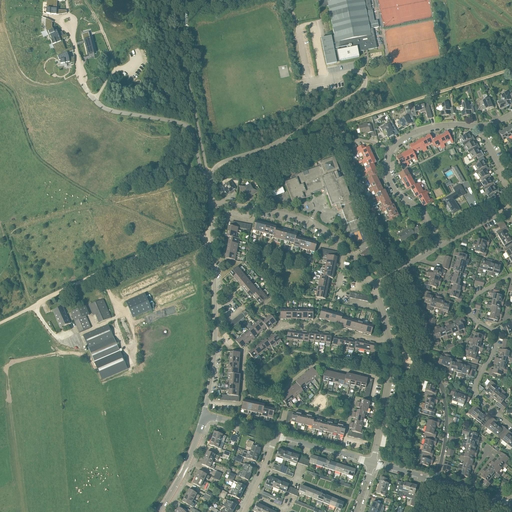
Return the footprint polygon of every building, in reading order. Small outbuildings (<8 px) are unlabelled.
[(46,12),(46,14),(47,14),(49,14),(50,15),(51,15),(52,15),(53,15),(54,15),(55,15),(56,15),(58,15),(60,15),(62,14),(64,14),(66,14),(67,13),(66,11),(57,10),(57,1),(48,0),(48,1),(48,9),(47,9),(46,12)] [(326,0),(240,0),(236,1),(238,11),(280,3),(286,26),(330,17),(326,0)] [(371,35),(370,29),(366,11),(363,0),(327,0),(334,36),(321,38),(326,65),(337,63),(336,62),(359,57),(358,52),(364,51),(363,49),(367,49),(367,50),(377,48),(374,34),(371,35)] [(379,27),(378,27),(377,21),(374,21),(372,10),(366,11),(370,29),(379,27)] [(47,24),(47,28),(50,36),(52,40),(61,37),(59,33),(58,34),(57,31),(54,32),(52,27),(52,22),(51,21),(50,20),(50,24),(47,24)] [(438,57),(437,53),(405,58),(401,31),(385,34),(390,64),(438,57)] [(89,32),(82,34),(88,56),(94,54),(89,32)] [(52,40),(51,41),(52,43),(53,45),(54,45),(54,46),(56,46),(57,49),(56,50),(57,54),(66,50),(64,46),(63,47),(61,42),(62,41),(62,40),(65,39),(64,35),(61,37),(52,40)] [(66,50),(57,54),(58,55),(59,56),(58,57),(58,59),(59,61),(60,61),(61,65),(63,64),(65,64),(65,63),(70,63),(71,62),(71,63),(74,63),(74,62),(74,61),(74,59),(74,57),(69,58),(67,53),(73,51),(72,47),(66,50)] [(502,100),(497,102),(500,109),(511,105),(510,104),(511,102),(511,90),(510,91),(511,94),(508,95),(507,93),(501,95),(502,100)] [(491,100),(490,101),(488,98),(479,102),(481,106),(482,105),(484,111),(488,109),(489,110),(494,108),(492,104),(491,100)] [(452,114),(455,114),(454,107),(449,108),(448,102),(441,104),(442,111),(441,111),(442,116),(449,115),(448,111),(451,110),(452,114)] [(463,111),(461,111),(463,117),(469,115),(468,110),(472,110),(473,114),(476,113),(474,107),(473,107),(473,105),(469,106),(468,103),(461,104),(463,111)] [(431,113),(429,108),(428,104),(423,105),(424,105),(414,108),(414,110),(411,111),(412,113),(411,113),(412,114),(412,116),(416,115),(415,112),(420,111),(421,113),(425,112),(428,119),(432,118),(431,113)] [(409,117),(412,116),(411,112),(406,114),(407,116),(399,120),(403,128),(412,123),(409,117)] [(363,125),(358,126),(360,134),(365,132),(365,134),(370,133),(375,132),(373,120),(370,121),(371,124),(370,124),(367,124),(367,123),(363,124),(363,125)] [(382,127),(380,128),(382,132),(385,136),(386,135),(388,138),(393,135),(392,132),(396,130),(392,123),(389,124),(386,126),(386,125),(384,126),(383,126),(382,127)] [(511,136),(511,131),(508,126),(509,127),(506,129),(506,128),(504,128),(503,129),(504,130),(511,142),(509,138),(511,136)] [(499,131),(498,132),(499,133),(503,141),(506,139),(509,144),(511,142),(504,130),(501,132),(500,131),(499,131)] [(453,142),(452,141),(448,133),(447,133),(446,133),(446,132),(442,135),(447,142),(449,141),(451,144),(453,142)] [(469,143),(473,141),(475,140),(472,135),(470,136),(469,133),(460,138),(463,143),(462,144),(463,146),(469,143)] [(437,148),(432,140),(430,136),(429,136),(428,135),(429,135),(428,135),(424,137),(429,146),(432,144),(433,147),(435,146),(436,148),(437,148)] [(442,135),(437,137),(443,148),(445,147),(443,144),(447,142),(442,135)] [(424,137),(419,140),(425,151),(427,150),(426,147),(429,146),(424,137)] [(437,137),(432,140),(437,148),(440,146),(441,149),(442,151),(444,150),(443,148),(437,137)] [(419,140),(414,143),(419,151),(422,150),(423,152),(425,151),(419,140)] [(474,151),(479,148),(476,143),(475,144),(473,141),(469,143),(463,146),(464,146),(467,151),(469,153),(474,151)] [(416,153),(419,151),(414,143),(410,145),(411,146),(410,147),(411,149),(417,160),(416,156),(417,155),(416,153)] [(363,156),(371,152),(369,148),(368,148),(368,147),(365,149),(363,145),(356,149),(359,154),(361,153),(363,156)] [(478,159),(484,155),(481,151),(479,151),(478,149),(479,148),(474,151),(469,153),(472,159),(477,156),(478,159)] [(415,161),(417,160),(411,149),(407,152),(411,160),(414,159),(415,161)] [(363,163),(373,158),(372,157),(373,156),(373,157),(373,156),(371,152),(363,156),(364,159),(362,161),(363,163)] [(407,152),(401,155),(408,167),(410,167),(409,166),(409,165),(409,164),(408,162),(411,160),(407,152)] [(401,155),(396,157),(401,166),(404,164),(406,168),(408,167),(401,155)] [(337,172),(340,171),(334,157),(320,162),(321,166),(295,175),(296,179),(285,183),(293,203),(312,196),(310,193),(313,192),(313,193),(327,188),(329,195),(328,195),(332,206),(336,205),(338,211),(342,210),(347,223),(357,220),(350,203),(352,203),(343,178),(339,179),(337,172)] [(480,169),(486,166),(484,163),(486,162),(483,157),(478,160),(479,163),(475,166),(477,171),(481,169),(480,169)] [(368,166),(373,164),(376,163),(374,158),(373,159),(373,158),(363,163),(364,164),(366,163),(368,166)] [(365,174),(375,169),(374,168),(375,168),(373,164),(368,166),(365,167),(366,171),(364,172),(365,174)] [(460,184),(465,182),(456,166),(451,169),(460,184)] [(477,171),(476,172),(480,179),(489,174),(487,171),(489,171),(491,169),(489,167),(488,168),(486,166),(480,169),(481,169),(477,171)] [(376,175),(378,174),(376,170),(375,171),(375,169),(365,174),(363,175),(364,177),(366,176),(368,175),(369,178),(370,178),(376,175)] [(412,174),(411,172),(408,173),(407,170),(399,175),(401,179),(401,178),(402,178),(402,179),(412,174)] [(365,180),(364,180),(365,182),(368,181),(370,184),(378,180),(376,176),(375,177),(375,176),(378,174),(376,175),(370,178),(369,178),(365,180)] [(412,174),(402,179),(403,180),(402,181),(402,180),(402,181),(404,185),(412,180),(410,177),(413,176),(412,174)] [(490,180),(492,179),(489,174),(480,179),(482,182),(480,183),(483,188),(488,185),(492,183),(490,180)] [(406,189),(407,188),(408,189),(411,187),(418,184),(416,182),(415,179),(412,180),(404,185),(406,189),(407,189),(406,189)] [(370,190),(380,186),(379,185),(380,184),(380,185),(378,180),(370,184),(371,187),(369,188),(370,190)] [(236,189),(233,185),(230,181),(225,185),(224,183),(224,184),(227,187),(223,190),(224,190),(228,195),(236,189)] [(413,193),(421,189),(419,185),(422,184),(421,182),(418,184),(411,187),(412,188),(411,189),(413,193)] [(488,185),(483,188),(485,191),(488,196),(493,193),(497,191),(495,188),(496,187),(494,182),(492,183),(488,185)] [(256,187),(252,189),(249,184),(244,187),(239,186),(238,186),(241,189),(246,198),(258,191),(256,187)] [(466,194),(463,189),(460,184),(452,188),(455,193),(444,199),(453,214),(460,210),(454,200),(462,196),(463,196),(466,194)] [(383,191),(381,186),(381,187),(380,187),(380,186),(370,190),(371,193),(373,191),(375,194),(377,194),(377,193),(383,191)] [(273,196),(284,192),(282,187),(271,191),(273,196)] [(419,196),(429,191),(427,192),(426,190),(423,192),(421,189),(413,193),(415,197),(416,196),(417,197),(419,196)] [(374,201),(386,195),(386,194),(387,194),(385,190),(383,191),(377,193),(377,194),(378,196),(375,198),(374,199),(374,201)] [(499,196),(503,194),(501,191),(500,192),(498,190),(493,193),(488,196),(492,204),(501,199),(499,196)] [(428,198),(429,197),(427,194),(430,193),(429,191),(419,196),(419,197),(418,198),(420,202),(428,198)] [(381,204),(390,200),(388,196),(387,196),(388,196),(387,197),(386,195),(374,201),(375,201),(376,200),(377,202),(380,201),(381,204)] [(432,199),(430,200),(429,197),(428,198),(420,202),(423,206),(423,205),(424,206),(434,201),(432,199)] [(382,210),(391,206),(390,205),(391,204),(391,205),(392,204),(390,200),(381,204),(383,207),(380,208),(381,211),(382,210)] [(388,213),(396,210),(394,206),(393,206),(392,205),(391,206),(382,210),(383,212),(386,211),(388,213)] [(389,223),(396,219),(395,217),(397,216),(397,214),(398,214),(396,210),(388,213),(388,214),(385,215),(387,221),(388,220),(389,223)] [(263,233),(266,224),(262,223),(262,224),(261,223),(261,222),(257,235),(260,236),(261,233),(263,233)] [(507,234),(509,232),(504,222),(503,222),(502,222),(497,224),(500,230),(496,232),(501,240),(508,236),(507,234)] [(276,229),(277,227),(273,226),(272,227),(271,226),(271,225),(268,238),(270,239),(271,236),(274,236),(276,229)] [(231,227),(228,226),(228,230),(229,230),(228,232),(227,231),(227,232),(241,234),(241,232),(237,231),(238,228),(235,227),(231,227)] [(398,235),(402,242),(415,235),(414,235),(418,233),(419,234),(422,232),(419,226),(415,228),(415,229),(412,231),(411,228),(398,235)] [(284,241),(287,229),(284,228),(283,230),(282,231),(281,231),(281,230),(277,245),(279,245),(280,243),(281,240),(284,241)] [(280,230),(276,229),(274,236),(273,238),(276,239),(275,242),(276,242),(275,244),(277,245),(281,230),(281,231),(280,231),(280,230)] [(292,233),(288,246),(290,246),(291,243),(294,244),(297,235),(297,234),(298,231),(294,230),(293,233),(293,234),(292,234),(292,233)] [(294,244),(293,249),(296,250),(295,251),(298,251),(301,240),(300,239),(301,236),(297,235),(294,244)] [(506,249),(511,245),(511,237),(510,239),(508,236),(501,240),(506,248),(506,249)] [(307,240),(303,239),(302,240),(301,240),(301,239),(301,240),(298,251),(300,252),(301,249),(304,250),(307,240)] [(490,241),(485,239),(485,241),(478,240),(477,243),(474,242),(473,245),(485,248),(485,245),(488,246),(490,241)] [(315,253),(317,243),(313,242),(313,243),(312,242),(312,241),(311,242),(308,254),(311,255),(311,252),(315,253)] [(365,260),(372,254),(368,248),(370,247),(367,244),(362,248),(363,250),(363,251),(363,252),(360,254),(365,260)] [(484,251),(485,248),(473,245),(472,248),(476,249),(475,252),(479,253),(479,255),(485,257),(487,252),(484,251)] [(466,259),(467,256),(456,252),(455,256),(458,257),(457,259),(469,263),(470,260),(466,259)] [(468,266),(469,263),(457,259),(456,262),(453,262),(452,265),(464,268),(465,265),(468,266)] [(486,271),(489,260),(486,259),(485,262),(482,261),(480,268),(479,268),(478,272),(482,273),(483,270),(486,271)] [(492,264),(492,261),(489,260),(486,271),(489,272),(488,276),(491,276),(495,265),(492,264)] [(498,274),(501,263),(498,262),(497,265),(495,265),(491,276),(494,277),(495,274),(498,274)] [(463,271),(464,268),(452,265),(451,268),(454,269),(453,272),(455,272),(467,275),(467,273),(463,271)] [(245,268),(243,269),(242,267),(239,269),(237,267),(230,273),(233,277),(245,268)] [(245,271),(246,270),(245,268),(233,277),(233,278),(234,277),(235,278),(234,278),(237,282),(245,275),(243,273),(245,271)] [(442,273),(445,274),(446,271),(434,268),(433,271),(428,270),(428,273),(439,276),(441,276),(442,273)] [(466,278),(467,275),(455,272),(454,275),(451,274),(450,277),(461,281),(462,277),(466,278)] [(439,279),(439,276),(428,273),(427,275),(430,276),(430,280),(441,283),(442,280),(439,279)] [(240,286),(241,285),(250,277),(249,276),(246,278),(245,275),(237,282),(239,285),(240,284),(241,285),(240,286)] [(252,279),(253,278),(252,276),(250,277),(241,285),(240,286),(241,285),(242,286),(241,287),(244,290),(251,284),(249,281),(252,279)] [(461,284),(461,281),(450,277),(449,280),(452,281),(451,284),(453,285),(465,288),(466,285),(461,284)] [(440,286),(441,283),(430,280),(429,283),(425,282),(423,288),(429,289),(430,287),(436,288),(437,285),(440,286)] [(248,293),(257,286),(256,284),(253,286),(251,284),(244,290),(246,293),(247,292),(248,293),(247,294),(248,293)] [(464,291),(465,288),(453,285),(452,288),(449,287),(449,290),(460,293),(461,290),(464,291)] [(249,294),(248,295),(251,298),(253,296),(260,290),(261,290),(257,286),(248,293),(249,294)] [(504,303),(504,300),(501,299),(502,296),(497,295),(498,293),(499,294),(500,290),(494,288),(493,292),(491,291),(490,296),(493,297),(492,300),(504,303)] [(256,300),(266,292),(265,290),(262,292),(260,290),(253,296),(256,299),(257,300),(256,300)] [(266,292),(256,300),(257,301),(257,300),(258,301),(257,301),(260,305),(267,299),(269,298),(266,295),(268,294),(270,292),(270,291),(269,290),(266,292)] [(459,296),(460,293),(449,290),(448,293),(451,294),(450,297),(455,299),(455,302),(461,303),(462,297),(459,296)] [(325,295),(325,294),(313,291),(313,294),(316,295),(316,297),(325,300),(326,295),(325,295)] [(430,296),(430,293),(425,291),(424,296),(426,296),(424,303),(428,304),(426,309),(429,310),(432,298),(433,296),(430,296)] [(145,294),(126,302),(133,318),(152,310),(145,294)] [(439,297),(436,296),(435,299),(432,298),(429,310),(432,311),(433,307),(436,308),(439,297)] [(441,301),(442,299),(442,298),(439,297),(436,308),(439,309),(438,314),(440,315),(444,303),(444,302),(441,301)] [(111,318),(107,309),(103,300),(89,306),(93,315),(95,314),(99,323),(111,318)] [(451,307),(453,303),(447,301),(447,304),(444,303),(440,315),(443,316),(444,312),(448,313),(449,306),(451,307)] [(500,309),(499,308),(487,305),(486,308),(492,309),(491,313),(502,316),(503,313),(500,312),(500,309)] [(91,328),(86,317),(89,315),(86,306),(70,313),(79,333),(91,328)] [(56,318),(66,314),(62,307),(53,311),(56,318)] [(329,322),(332,312),(327,311),(324,321),(326,322),(326,321),(329,322)] [(501,319),(502,316),(491,313),(490,316),(487,315),(486,320),(497,323),(497,321),(498,318),(501,319)] [(66,314),(56,318),(60,327),(69,323),(66,314)] [(340,327),(342,317),(343,315),(337,314),(334,324),(336,325),(337,324),(340,325),(339,327),(340,327)] [(277,323),(271,315),(270,315),(266,319),(273,327),(275,326),(274,325),(277,323)] [(466,324),(463,317),(454,321),(455,324),(460,335),(463,334),(461,330),(464,329),(463,325),(466,324)] [(272,328),(273,327),(266,319),(262,322),(260,320),(266,327),(268,330),(271,327),(272,328)] [(347,319),(344,329),(346,330),(347,329),(350,329),(352,320),(347,319)] [(264,330),(266,327),(260,320),(256,323),(263,332),(264,331),(264,330)] [(509,335),(511,333),(511,325),(510,321),(501,325),(504,331),(507,330),(509,335)] [(360,332),(363,323),(358,322),(355,332),(357,333),(357,331),(360,332)] [(460,335),(455,324),(452,325),(451,322),(448,323),(453,334),(456,333),(457,336),(460,335)] [(262,333),(263,332),(256,323),(252,327),(258,334),(261,332),(262,333)] [(450,335),(453,334),(448,323),(445,325),(446,327),(443,329),(448,340),(451,339),(450,335)] [(371,335),(374,326),(368,324),(365,335),(367,336),(367,334),(371,335)] [(108,325),(83,335),(95,363),(120,352),(108,325)] [(448,340),(443,329),(443,328),(440,329),(439,326),(436,327),(440,338),(444,337),(445,341),(448,340)] [(255,337),(258,334),(252,327),(247,330),(255,339),(256,337),(255,337)] [(438,339),(440,338),(436,327),(433,328),(434,331),(431,333),(433,338),(431,339),(433,345),(439,342),(438,339)] [(253,340),(255,339),(247,330),(243,334),(250,341),(252,339),(253,340)] [(482,339),(485,340),(486,335),(480,333),(479,335),(474,334),(474,337),(471,336),(470,339),(481,342),(482,339)] [(247,344),(250,341),(243,334),(239,337),(246,346),(248,344),(247,344)] [(281,340),(275,334),(273,336),(272,335),(270,336),(276,344),(281,340)] [(272,347),(276,344),(270,336),(268,338),(269,338),(267,340),(272,347)] [(245,347),(246,346),(239,337),(235,341),(241,348),(244,346),(245,347)] [(272,347),(267,340),(266,339),(263,341),(263,340),(261,341),(267,349),(271,346),(272,347)] [(361,340),(359,340),(359,339),(359,341),(356,340),(355,341),(353,350),(354,350),(354,348),(359,349),(361,340)] [(480,345),(481,342),(470,339),(469,342),(472,343),(471,346),(483,349),(484,346),(480,345)] [(262,353),(267,349),(261,341),(259,343),(259,344),(257,346),(262,353)] [(483,349),(471,346),(470,345),(469,348),(466,348),(465,351),(476,354),(477,351),(482,352),(483,349)] [(258,356),(262,353),(257,346),(255,348),(254,347),(252,348),(258,356)] [(254,359),(258,356),(252,348),(250,349),(251,350),(248,352),(254,359)] [(511,352),(510,352),(499,349),(498,352),(501,353),(500,356),(499,355),(499,356),(511,359),(511,352)] [(475,357),(476,354),(465,351),(464,354),(467,355),(466,358),(472,359),(471,362),(477,364),(479,358),(475,357)] [(120,352),(95,363),(102,380),(127,369),(120,352)] [(447,355),(445,354),(444,354),(443,357),(440,356),(439,362),(436,361),(434,367),(440,369),(441,365),(444,366),(447,355)] [(449,359),(450,356),(447,355),(444,366),(447,367),(446,373),(448,374),(452,362),(452,360),(449,359)] [(511,362),(511,360),(511,359),(499,356),(498,359),(495,358),(494,361),(506,364),(507,360),(511,362)] [(458,361),(456,360),(455,360),(455,363),(452,362),(448,374),(452,375),(453,372),(455,372),(458,361)] [(461,365),(462,362),(458,361),(455,372),(458,373),(457,377),(460,377),(464,366),(461,365)] [(505,367),(506,364),(494,361),(493,364),(496,365),(496,368),(494,367),(507,371),(508,368),(505,367)] [(464,366),(460,377),(463,378),(464,375),(474,377),(475,372),(477,366),(468,363),(467,366),(464,366)] [(507,374),(507,371),(494,367),(493,370),(490,369),(489,376),(495,378),(496,374),(500,376),(502,372),(507,374)] [(319,376),(318,376),(313,368),(310,371),(309,370),(308,371),(315,380),(319,376)] [(310,383),(315,380),(308,371),(306,372),(307,373),(304,375),(310,383)] [(306,386),(310,383),(304,375),(301,377),(299,378),(306,386)] [(302,390),(306,386),(299,378),(298,379),(298,380),(296,382),(297,384),(302,390)] [(435,397),(437,391),(434,390),(435,387),(431,386),(432,383),(424,381),(422,388),(426,389),(424,394),(428,395),(435,397)] [(489,399),(496,390),(493,388),(496,385),(491,381),(487,386),(489,388),(485,393),(488,395),(486,397),(489,399)] [(302,390),(297,384),(294,386),(293,385),(292,386),(299,395),(303,391),(302,390)] [(295,398),(299,395),(292,386),(290,387),(291,388),(288,391),(295,398)] [(461,392),(459,391),(452,389),(450,395),(453,396),(451,401),(458,403),(461,392)] [(495,401),(503,391),(501,389),(499,392),(496,390),(489,399),(491,401),(493,399),(495,401)] [(290,402),(295,398),(288,391),(286,393),(285,392),(283,393),(290,402)] [(501,409),(505,404),(503,402),(506,398),(503,396),(505,393),(503,391),(495,401),(498,403),(496,405),(501,409)] [(471,396),(462,392),(461,392),(458,403),(463,405),(465,401),(469,402),(471,396)] [(286,405),(290,402),(283,393),(282,394),(283,395),(280,397),(286,405)] [(437,404),(439,398),(435,397),(428,395),(425,404),(433,406),(434,403),(437,404)] [(252,412),(254,402),(250,401),(250,402),(249,402),(246,414),(248,414),(249,411),(252,412)] [(262,414),(264,407),(265,405),(261,404),(260,405),(259,404),(256,416),(259,417),(259,414),(262,414)] [(432,409),(433,406),(425,404),(422,413),(433,416),(435,410),(432,409)] [(475,420),(481,413),(478,411),(480,409),(475,404),(468,414),(475,420)] [(356,405),(356,406),(356,407),(358,408),(359,408),(359,407),(360,408),(359,411),(367,413),(369,413),(370,410),(368,409),(368,408),(356,405)] [(273,419),(273,418),(275,409),(271,408),(271,409),(269,409),(270,408),(267,421),(269,421),(270,418),(273,419)] [(299,411),(298,411),(297,411),(296,413),(297,414),(296,415),(293,414),(293,416),(292,419),(291,422),(291,424),(294,425),(295,423),(296,423),(299,411)] [(490,416),(488,415),(485,412),(483,415),(481,413),(475,420),(483,426),(490,416)] [(310,414),(309,413),(309,414),(307,413),(307,415),(307,416),(307,417),(304,416),(301,427),(305,427),(305,425),(307,426),(310,414)] [(364,419),(364,418),(352,415),(352,416),(351,418),(354,418),(355,418),(355,421),(367,424),(368,420),(364,419)] [(320,418),(319,418),(317,417),(317,420),(317,421),(314,421),(312,429),(311,431),(315,432),(315,430),(317,430),(320,418)] [(438,427),(440,421),(429,417),(427,427),(434,429),(435,426),(438,427)] [(497,422),(492,418),(485,427),(492,433),(497,426),(495,424),(497,422)] [(330,420),(328,420),(327,422),(328,423),(328,424),(324,423),(322,433),(325,434),(326,432),(328,432),(330,420)] [(341,423),(340,423),(338,422),(338,425),(338,426),(335,425),(332,436),(336,437),(335,439),(337,439),(341,423)] [(342,423),(341,423),(337,439),(339,440),(340,437),(343,438),(346,428),(342,427),(342,426),(343,426),(343,423),(342,423)] [(361,430),(362,428),(350,425),(349,426),(349,428),(351,429),(352,428),(353,428),(352,431),(352,432),(355,432),(358,433),(361,434),(365,434),(365,431),(361,430)] [(500,439),(507,430),(502,426),(500,428),(497,426),(492,433),(500,439)] [(434,432),(434,429),(427,427),(424,436),(426,436),(437,440),(437,439),(435,439),(437,433),(434,432)] [(471,432),(467,430),(463,429),(462,434),(468,435),(467,439),(479,442),(480,439),(477,438),(477,435),(471,433),(471,432)] [(507,445),(511,438),(511,437),(510,436),(511,434),(507,430),(500,439),(507,445)] [(222,435),(214,432),(212,439),(220,442),(221,438),(225,440),(226,436),(222,435)] [(435,446),(437,440),(426,436),(424,445),(432,448),(432,445),(435,446)] [(219,445),(220,442),(212,439),(209,445),(221,449),(222,446),(219,445)] [(478,445),(479,442),(467,439),(467,442),(463,441),(462,443),(474,447),(475,444),(478,445)] [(248,441),(247,444),(250,445),(249,448),(252,449),(250,452),(258,455),(261,449),(253,446),(254,443),(248,441)] [(475,447),(474,447),(462,443),(461,447),(466,448),(465,451),(477,454),(478,451),(475,450),(475,447)] [(431,451),(432,448),(424,445),(421,455),(423,455),(432,458),(434,452),(431,451)] [(283,460),(286,451),(286,450),(283,449),(282,450),(279,449),(276,458),(283,460)] [(242,460),(243,458),(256,462),(258,455),(250,452),(248,451),(247,454),(243,452),(241,456),(238,455),(236,458),(242,460)] [(290,462),(292,454),(289,453),(286,451),(283,460),(290,462)] [(476,457),(477,454),(465,451),(464,454),(461,454),(460,456),(473,460),(472,459),(473,456),(476,457)] [(204,458),(212,462),(214,458),(217,460),(219,456),(207,452),(204,458)] [(507,462),(509,459),(500,452),(497,454),(500,456),(498,459),(508,466),(510,464),(507,462)] [(299,457),(299,456),(295,455),(296,455),(292,454),(290,462),(296,464),(297,463),(299,457)] [(416,466),(416,467),(423,468),(423,465),(428,467),(429,464),(432,465),(434,458),(432,458),(423,455),(420,464),(417,464),(416,466)] [(310,461),(310,463),(316,465),(318,458),(312,456),(310,461)] [(472,463),(473,460),(460,456),(459,459),(464,460),(463,463),(474,467),(475,464),(472,463)] [(211,465),(212,462),(204,458),(202,465),(213,470),(215,466),(211,465)] [(322,467),(324,460),(318,458),(316,465),(322,467)] [(506,469),(508,466),(498,459),(496,461),(494,459),(492,462),(501,469),(503,467),(506,469)] [(328,469),(330,462),(324,460),(322,467),(328,469)] [(334,471),(337,464),(330,462),(328,469),(334,471)] [(499,472),(501,469),(492,462),(490,464),(492,466),(490,468),(500,476),(502,474),(499,472)] [(474,470),(474,467),(463,463),(462,467),(459,466),(458,469),(470,472),(471,469),(474,470)] [(251,475),(254,468),(243,464),(240,470),(243,471),(251,475)] [(340,473),(343,466),(337,464),(334,471),(340,473)] [(444,465),(442,472),(445,473),(446,471),(449,471),(450,466),(444,465)] [(287,469),(288,468),(281,466),(281,467),(280,470),(279,472),(286,475),(287,469)] [(347,475),(349,468),(343,466),(340,473),(347,475)] [(500,476),(490,468),(489,467),(487,470),(485,468),(483,470),(492,478),(494,475),(498,478),(500,476)] [(352,479),(353,477),(355,470),(349,468),(347,475),(350,476),(349,478),(352,479)] [(469,475),(470,472),(458,469),(457,472),(461,473),(460,476),(471,479),(472,476),(469,475)] [(248,481),(251,475),(243,471),(240,470),(239,473),(238,473),(236,476),(238,477),(248,481)] [(490,481),(492,478),(483,470),(481,473),(483,475),(481,478),(485,481),(482,484),(488,488),(492,483),(490,481)] [(196,477),(203,481),(205,478),(208,480),(210,477),(199,471),(196,477)] [(378,487),(389,491),(391,485),(388,484),(386,483),(387,479),(385,479),(385,476),(382,475),(380,481),(378,487)] [(203,481),(196,477),(192,484),(204,489),(205,486),(207,483),(203,481)] [(272,487),(275,480),(272,478),(269,477),(266,485),(272,487)] [(279,490),(282,480),(279,479),(279,481),(275,479),(275,480),(272,487),(279,490)] [(282,480),(279,490),(286,493),(286,492),(288,486),(289,485),(288,485),(285,484),(285,483),(282,482),(283,481),(282,480)] [(242,493),(245,487),(234,482),(233,484),(232,484),(231,488),(232,489),(235,490),(242,493)] [(407,498),(410,484),(404,483),(405,482),(404,482),(404,483),(401,483),(397,496),(399,496),(399,497),(402,498),(403,494),(407,495),(407,498)] [(410,484),(407,498),(413,499),(411,506),(414,506),(418,492),(415,491),(417,486),(416,486),(411,484),(410,484)] [(307,491),(308,488),(301,486),(299,491),(297,496),(297,497),(299,493),(305,495),(307,491)] [(389,491),(378,487),(376,493),(384,496),(386,490),(389,491)] [(220,488),(218,492),(220,493),(226,496),(227,493),(222,490),(223,489),(220,488)] [(313,493),(314,491),(308,488),(307,491),(305,495),(311,498),(313,493)] [(239,499),(242,493),(235,490),(232,489),(231,492),(230,495),(239,499)] [(186,496),(193,500),(195,497),(198,499),(200,496),(189,490),(186,496)] [(317,500),(320,493),(314,491),(313,493),(311,498),(317,500)] [(326,494),(323,493),(322,494),(320,493),(317,500),(323,503),(326,496),(326,494)] [(193,500),(186,496),(182,502),(193,508),(195,505),(196,502),(193,500)] [(329,496),(328,497),(326,496),(323,503),(329,505),(332,498),(332,497),(329,496)] [(275,500),(274,503),(281,505),(282,503),(283,500),(281,499),(278,498),(276,497),(275,500)] [(335,507),(338,500),(332,498),(329,505),(335,507)] [(233,511),(236,505),(227,500),(225,503),(223,506),(226,508),(233,511)] [(338,500),(335,507),(341,510),(344,503),(338,500)] [(371,508),(370,508),(380,511),(382,511),(384,509),(383,509),(384,506),(381,505),(373,502),(371,508)]
